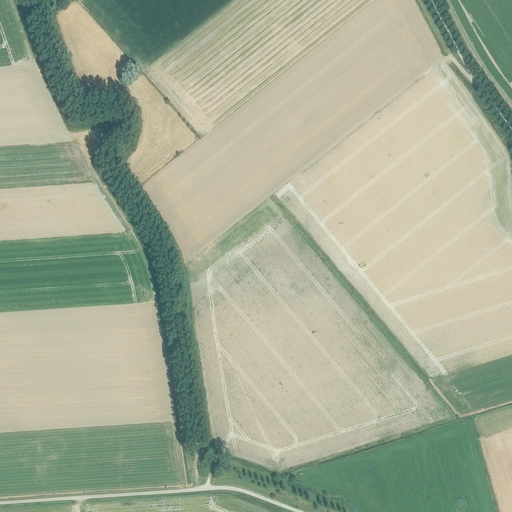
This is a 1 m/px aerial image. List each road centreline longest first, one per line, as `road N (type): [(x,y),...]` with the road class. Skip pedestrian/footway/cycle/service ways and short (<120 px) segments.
road 1 (unclassified): [(0,502),(199,488),(289,511)]
road 2 (unclassified): [(511,139),(431,0)]
